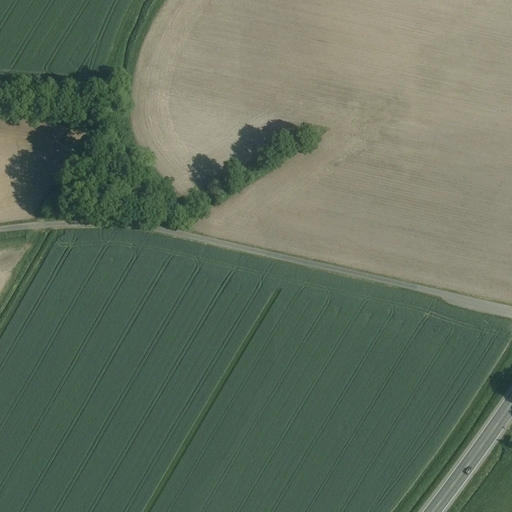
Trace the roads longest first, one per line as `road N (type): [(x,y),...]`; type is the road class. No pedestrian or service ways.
road 1 (unclassified): [(511,312),(142,227),(0,230)]
road 2 (secondary): [(511,405),(433,511)]
